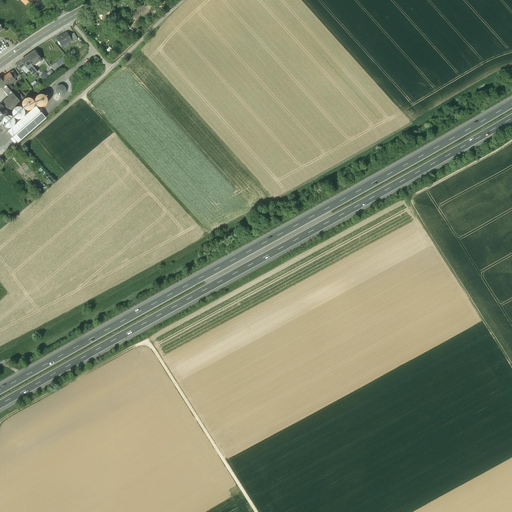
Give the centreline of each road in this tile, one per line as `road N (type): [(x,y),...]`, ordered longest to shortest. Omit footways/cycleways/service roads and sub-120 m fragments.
road 1 (motorway): [(511,101),(0,391)]
road 2 (motorway): [(0,406),(511,118)]
road 3 (track): [(0,348),(210,236),(81,96)]
road 4 (track): [(210,236),(511,68)]
road 5 (track): [(511,145),(424,187),(418,199),(511,355)]
road 6 (track): [(4,362),(192,262)]
road 7 (track): [(256,511),(150,343)]
